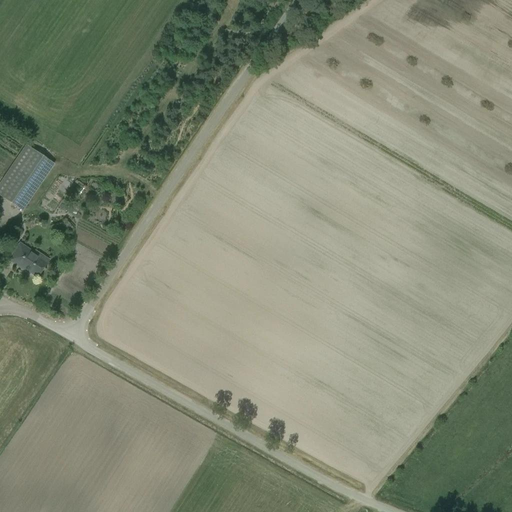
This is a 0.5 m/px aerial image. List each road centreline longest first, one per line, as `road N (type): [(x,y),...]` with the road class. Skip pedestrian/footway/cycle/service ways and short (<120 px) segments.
road 1 (unclassified): [(69,342),(298,0)]
road 2 (unclassified): [(381,511),(69,342)]
